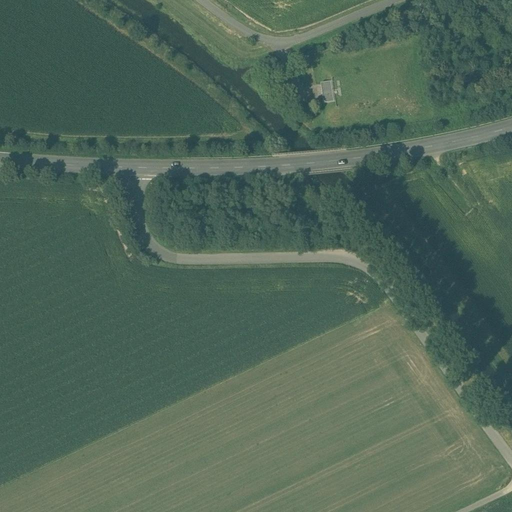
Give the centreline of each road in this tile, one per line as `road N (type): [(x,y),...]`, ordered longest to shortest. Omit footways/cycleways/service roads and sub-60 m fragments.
road 1 (unclassified): [(135,168),(136,212),(160,253),(331,255),(365,265),(511,461)]
road 2 (secondary): [(135,168),(357,158),(511,127)]
road 3 (unclassified): [(201,0),(279,45),(395,0)]
road 4 (secondary): [(0,159),(135,168)]
